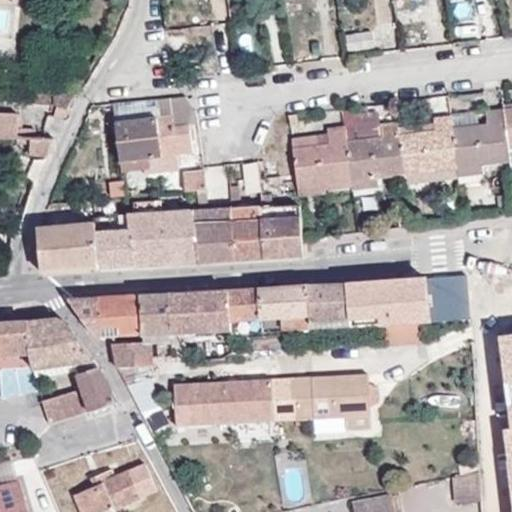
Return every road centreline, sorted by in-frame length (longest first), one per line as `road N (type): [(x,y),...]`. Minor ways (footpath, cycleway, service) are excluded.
road 1 (residential): [(474,252),(30,289)]
road 2 (residential): [(30,289),(29,228),(53,163),(78,106),(134,29),(143,0)]
road 3 (residential): [(224,129),(256,97),(511,62)]
road 4 (residential): [(187,511),(99,351),(75,320),(30,289)]
road 5 (residential): [(474,252),(496,511)]
